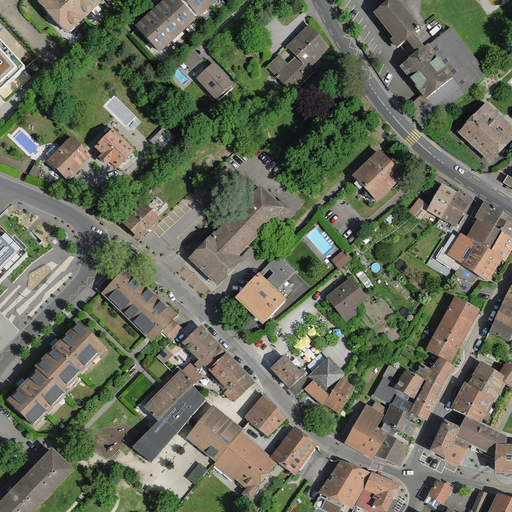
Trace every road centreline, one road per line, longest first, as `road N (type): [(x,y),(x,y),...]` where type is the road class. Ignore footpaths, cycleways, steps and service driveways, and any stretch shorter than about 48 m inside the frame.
road 1 (residential): [(95,243),(122,246),(159,273),(305,426),(352,455)]
road 2 (secondary): [(511,207),(400,124),(320,0)]
road 3 (residential): [(511,271),(417,453),(415,475)]
road 4 (residential): [(95,243),(87,279),(0,368)]
road 5 (residential): [(0,117),(55,61),(7,5)]
